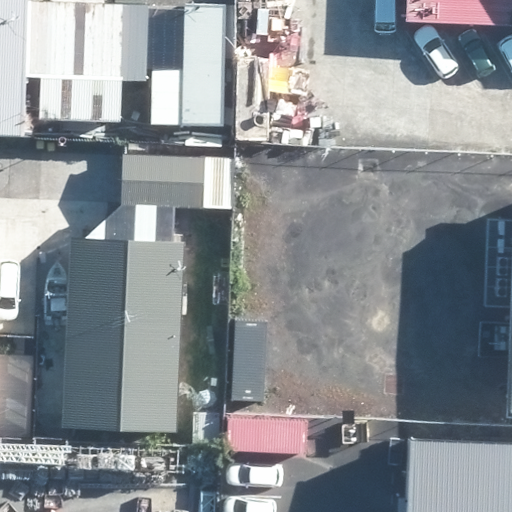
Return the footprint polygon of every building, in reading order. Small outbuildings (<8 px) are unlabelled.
[(27,0),(0,0),(0,126),(23,127),(25,71),(27,0)] [(511,0),(405,0),(404,17),(511,22),(511,0)] [(38,114),(117,116),(118,73),(39,71),(38,114)] [(175,204),(186,204),(202,204),(204,156),(124,153),(122,202),(129,202),(162,202),(175,204)] [(148,235),(92,232),(69,232),(69,257),(61,422),(174,427),(183,237),(173,237),(148,235)] [(511,511),(511,451),(396,449),(394,511),(511,511)]
